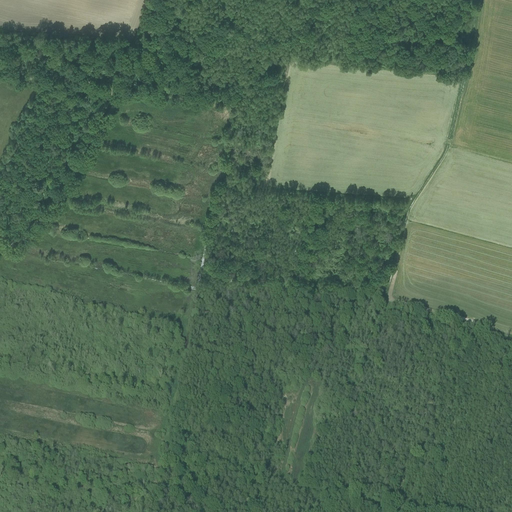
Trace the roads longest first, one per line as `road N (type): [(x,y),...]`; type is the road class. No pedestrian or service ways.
road 1 (track): [(114,86),(50,208),(0,246)]
road 2 (track): [(114,86),(236,102)]
